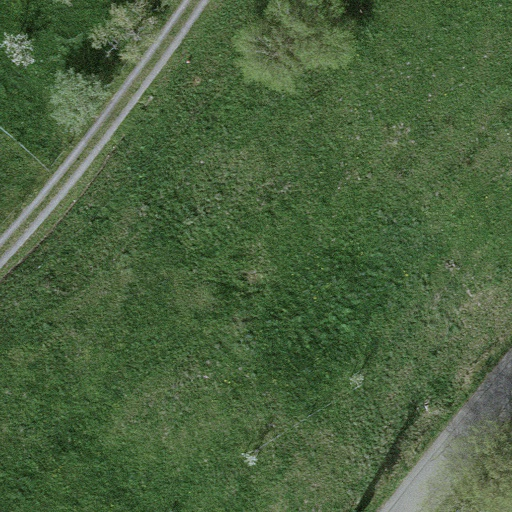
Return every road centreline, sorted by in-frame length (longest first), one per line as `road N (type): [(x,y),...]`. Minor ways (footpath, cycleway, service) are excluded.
road 1 (residential): [(0,251),(85,153),(197,0)]
road 2 (unclassified): [(511,388),(406,511)]
